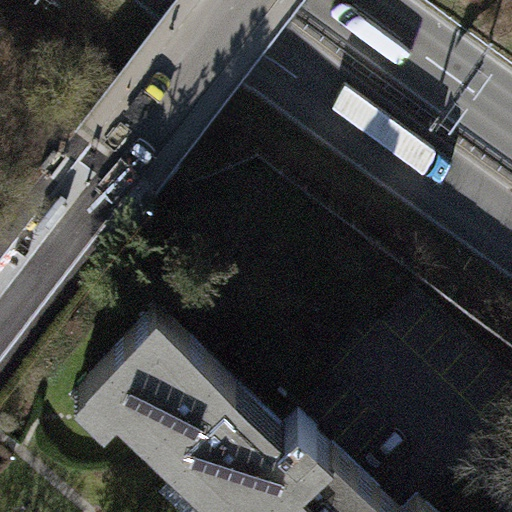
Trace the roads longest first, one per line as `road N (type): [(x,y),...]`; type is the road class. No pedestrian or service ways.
road 1 (residential): [(0,320),(245,0)]
road 2 (trunk): [(195,0),(511,230)]
road 3 (trunk): [(511,116),(351,0)]
